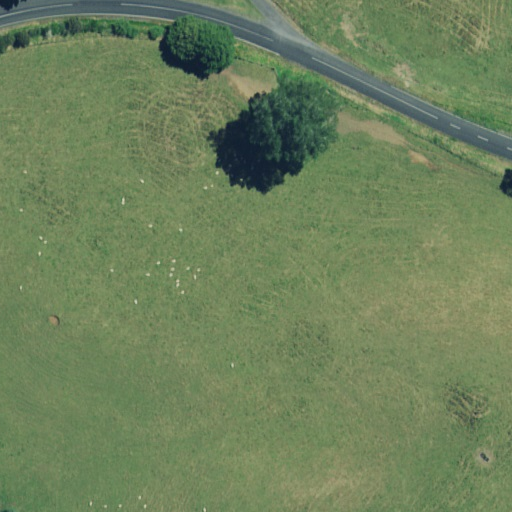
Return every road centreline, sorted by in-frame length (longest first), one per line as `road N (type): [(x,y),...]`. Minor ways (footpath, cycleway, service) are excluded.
road 1 (unclassified): [(291,49),(511,149)]
road 2 (unclassified): [(109,2),(183,10),(291,49)]
